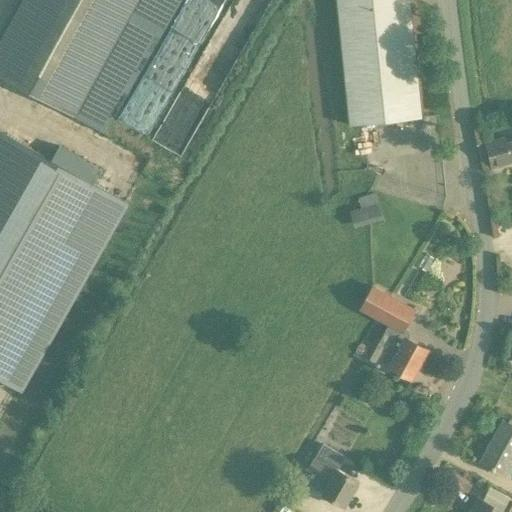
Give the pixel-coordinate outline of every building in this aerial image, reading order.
[(20,0),(0,38),(0,76),(73,116),(104,133),(176,0),(20,0)] [(421,117),(409,0),(337,0),(350,125),(359,124),(421,117)] [(166,123),(155,142),(181,157),(192,138),(166,123)] [(0,378),(18,389),(125,201),(93,183),(101,169),(59,146),(52,159),(0,130),(0,378)] [(506,137),(486,143),(493,167),(511,161),(511,140),(507,142),(506,137)] [(355,228),(383,220),(375,192),(357,198),(360,208),(350,211),(355,228)] [(416,309),(390,295),(372,286),(359,309),(389,326),(369,361),(387,371),(390,366),(411,378),(427,349),(406,338),(408,333),(404,331),(416,309)] [(504,475),(511,461),(511,424),(504,420),(481,462),(504,475)] [(323,444),(309,469),(330,481),(322,494),(345,507),(359,481),(338,469),(345,456),(323,444)] [(511,511),(511,501),(510,501),(504,511),(479,498),(471,511),(511,511)]
